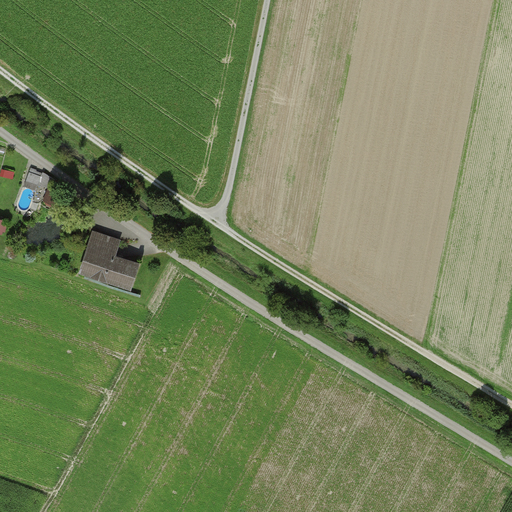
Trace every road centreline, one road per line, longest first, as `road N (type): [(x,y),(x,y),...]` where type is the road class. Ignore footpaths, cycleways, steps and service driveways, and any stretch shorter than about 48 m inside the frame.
road 1 (track): [(0,70),(214,223),(511,406)]
road 2 (residential): [(511,462),(276,321),(0,132)]
road 3 (track): [(266,0),(227,195),(214,223)]
